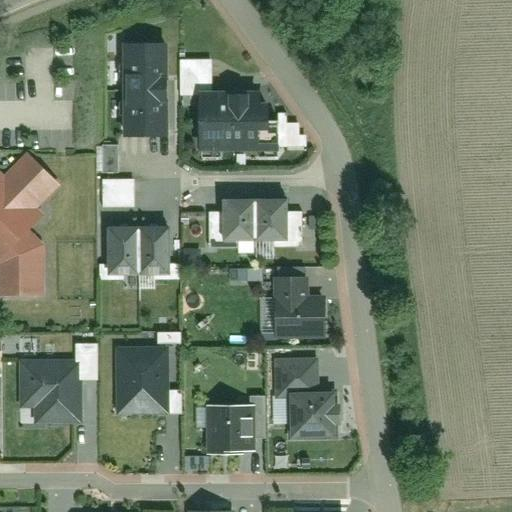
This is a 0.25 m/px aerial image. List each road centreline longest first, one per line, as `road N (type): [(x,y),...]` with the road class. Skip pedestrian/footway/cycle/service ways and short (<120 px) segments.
road 1 (residential): [(0,478),(287,491),(387,485)]
road 2 (residential): [(346,176),(387,485)]
road 3 (residential): [(237,0),(308,103),(346,176)]
road 4 (residential): [(346,176),(182,177)]
